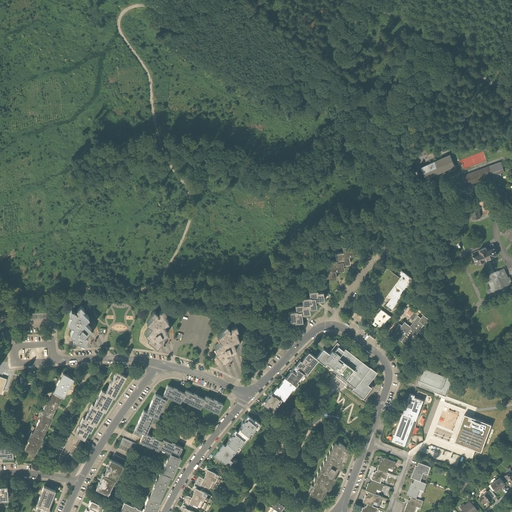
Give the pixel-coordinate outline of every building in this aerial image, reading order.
[(450,154),(421,166),(425,178),(455,166),(450,154)] [(505,172),(501,162),(457,178),(462,190),(472,186),(471,184),(505,172)] [(479,208),(471,210),(472,219),(481,218),(479,208)] [(511,221),(503,234),(511,241),(511,240),(511,221)] [(456,234),(450,237),(455,248),(461,246),(456,234)] [(393,241),(379,259),(384,263),(397,244),(393,241)] [(487,266),(491,273),(486,275),(491,287),(486,289),(488,293),(511,283),(510,281),(511,281),(509,276),(508,277),(504,268),(495,271),(492,264),(490,259),(498,255),(493,243),(472,252),(477,264),(485,260),(487,266)] [(336,257),(337,263),(338,265),(344,264),(345,268),(351,267),(349,259),(358,258),(357,250),(352,251),(352,248),(343,250),(344,256),(336,257)] [(345,273),(345,268),(344,264),(338,265),(337,263),(330,264),(331,270),(323,272),(325,282),(330,281),(331,283),(338,282),(337,275),(345,273)] [(401,271),(398,275),(387,268),(374,286),(373,285),(369,289),(375,294),(378,291),(386,297),(388,295),(391,298),(386,305),(392,309),(398,302),(397,301),(408,287),(409,287),(413,282),(414,280),(401,271)] [(303,301),(304,308),(304,310),(310,309),(310,311),(317,310),(316,304),(324,303),(323,295),(319,296),(318,294),(310,295),(310,301),(303,301)] [(82,308),(79,304),(76,306),(78,312),(76,312),(75,309),(69,307),(66,314),(69,315),(66,323),(72,325),(68,334),(72,336),(71,338),(85,343),(86,339),(88,335),(84,333),(91,327),(84,320),(88,316),(81,309),(82,308)] [(165,310),(162,306),(159,308),(159,313),(157,313),(157,310),(151,307),(148,312),(150,314),(145,322),(150,325),(145,333),(149,335),(147,338),(157,346),(160,342),(162,339),(159,337),(168,332),(163,323),(168,321),(163,311),(165,310)] [(311,317),(310,311),(310,309),(304,310),(304,308),(296,309),(297,314),(289,315),(290,325),(296,324),(296,326),(303,325),(303,318),(311,317)] [(392,316),(381,309),(372,321),(383,329),(392,316)] [(52,319),(51,313),(0,316),(0,323),(8,323),(8,321),(52,319)] [(421,317),(418,315),(411,326),(405,322),(402,325),(400,324),(394,332),(397,334),(394,338),(413,351),(423,338),(416,334),(423,324),(425,325),(429,319),(423,314),(421,317)] [(239,329),(237,324),(234,325),(233,331),(231,330),(231,327),(227,322),(222,327),(224,329),(217,335),(221,340),(214,346),(217,349),(214,351),(224,361),(227,358),(230,355),(228,353),(232,351),(236,350),(233,341),(239,339),(236,330),(239,329)] [(323,348),(316,358),(319,361),(325,365),(326,364),(331,368),(330,369),(334,371),(353,384),(355,386),(352,391),(364,400),(372,389),(374,387),(368,383),(376,372),(366,365),(350,353),(349,352),(337,343),(333,348),(329,353),(323,348)] [(295,367),(305,374),(307,376),(319,361),(316,358),(309,353),(302,363),(300,361),(295,367)] [(286,379),(296,386),(305,374),(295,367),(286,379)] [(443,376),(423,368),(417,385),(446,396),(453,376),(444,373),(443,376)] [(105,393),(113,397),(115,398),(127,377),(117,371),(111,382),(105,393)] [(63,374),(52,393),(62,398),(67,388),(72,379),(63,374)] [(285,401),(296,386),(286,379),(284,377),(281,381),(282,381),(274,393),(281,398),(285,401)] [(185,393),(177,389),(177,388),(174,387),(173,388),(167,385),(163,395),(180,403),(181,400),(185,393)] [(204,399),(197,395),(197,394),(195,393),(194,394),(186,390),(185,393),(181,400),(200,408),(201,406),(204,399)] [(105,412),(113,397),(105,393),(101,391),(97,398),(93,405),(104,411),(105,412)] [(261,403),(262,404),(266,406),(272,411),(274,409),(281,398),(274,393),(272,391),(264,401),(263,400),(261,403)] [(43,413),(51,417),(56,408),(62,398),(52,393),(42,412),(43,413)] [(392,440),(405,445),(414,419),(416,420),(423,400),(414,397),(415,395),(410,393),(404,410),(392,440)] [(133,503),(132,504),(123,500),(121,504),(119,508),(126,511),(144,511),(146,510),(149,511),(151,511),(156,502),(164,484),(169,475),(172,476),(176,466),(180,457),(177,456),(181,447),(173,444),(174,443),(173,442),(171,441),(170,443),(163,439),(162,441),(154,437),(154,436),(153,435),(151,434),(150,435),(145,433),(149,424),(153,414),(156,416),(160,406),(164,398),(157,395),(154,394),(146,412),(142,410),(134,427),(143,431),(141,436),(140,438),(139,441),(157,450),(158,448),(170,453),(167,459),(166,458),(162,465),(164,466),(161,471),(159,470),(156,476),(155,476),(152,483),(147,495),(146,494),(143,502),(141,508),(135,505),(136,504),(133,503)] [(214,399),(214,400),(205,396),(204,399),(201,406),(218,414),(223,404),(217,401),(217,400),(214,399)] [(104,411),(93,405),(91,404),(87,411),(83,418),(94,425),(95,425),(104,411)] [(43,413),(32,433),(41,438),(46,428),(52,418),(51,417),(43,413)] [(464,414),(454,441),(481,451),(492,424),(464,414)] [(241,425),(239,428),(247,434),(253,427),(255,429),(260,424),(254,419),(253,421),(246,416),(240,424),(241,425)] [(85,440),(94,425),(83,418),(79,426),(74,433),(85,440)] [(134,427),(131,434),(140,438),(141,436),(143,431),(134,427)] [(231,436),(226,441),(235,449),(247,434),(239,428),(237,430),(235,429),(229,435),(231,436)] [(65,432),(49,462),(55,465),(71,435),(65,432)] [(41,438),(32,433),(28,441),(23,448),(34,454),(38,446),(42,439),(41,438)] [(124,437),(120,445),(132,452),(136,443),(124,437)] [(83,441),(78,438),(63,466),(68,468),(83,441)] [(235,449),(226,441),(224,444),(222,442),(212,454),(218,458),(218,457),(224,461),(224,460),(227,463),(231,459),(228,457),(235,449)] [(1,443),(0,442),(0,454),(3,454),(3,456),(13,456),(13,452),(13,450),(11,450),(11,443),(4,443),(4,445),(1,445),(1,443)] [(351,451),(335,444),(316,483),(317,484),(315,489),(313,488),(310,493),(312,494),(311,496),(322,503),(328,491),(330,492),(337,481),(335,479),(337,475),(340,470),(342,471),(351,451)] [(444,447),(442,455),(462,462),(465,454),(444,447)] [(114,452),(111,459),(124,465),(127,459),(114,452)] [(381,467),(390,471),(392,466),(396,468),(399,461),(388,456),(387,458),(383,457),(382,459),(383,460),(381,467)] [(107,467),(103,473),(115,479),(123,465),(111,459),(108,465),(109,466),(109,467),(108,468),(107,467)] [(414,476),(418,477),(424,479),(427,471),(431,473),(434,465),(422,461),(421,465),(418,464),(414,476)] [(379,469),(378,471),(377,471),(374,478),(375,478),(383,481),(385,477),(389,478),(392,472),(390,471),(381,467),(380,470),(379,469)] [(208,468),(203,477),(198,475),(194,482),(199,485),(201,483),(209,487),(212,480),(215,481),(219,474),(208,468)] [(108,493),(115,479),(103,473),(102,473),(99,479),(101,480),(101,481),(100,482),(98,481),(95,487),(105,492),(108,493)] [(415,495),(419,496),(422,487),(427,489),(429,481),(424,479),(418,477),(416,482),(414,481),(410,493),(415,495)] [(503,477),(491,485),(495,490),(498,488),(499,490),(508,484),(503,477)] [(368,489),(373,491),(378,492),(380,488),(384,489),(387,483),(383,481),(375,478),(374,481),(373,480),(373,482),(371,482),(368,489)] [(0,498),(9,498),(8,484),(0,485),(0,484),(0,498)] [(35,503),(36,504),(47,508),(50,499),(54,490),(42,485),(35,503)] [(206,492),(194,487),(190,496),(186,494),(183,500),(187,502),(197,507),(200,499),(203,500),(206,492)] [(373,491),(372,493),(371,493),(370,495),(369,494),(366,501),(370,503),(375,505),(377,500),(382,502),(384,495),(378,492),(373,491)] [(490,491),(482,497),(487,504),(495,497),(494,496),(491,492),(490,491)] [(426,499),(419,496),(415,495),(413,499),(410,498),(406,511),(410,511),(417,511),(420,505),(424,506),(426,499)] [(98,511),(103,504),(99,503),(91,498),(87,505),(89,506),(88,507),(88,508),(86,507),(83,511),(98,511)] [(466,503),(462,506),(467,511),(476,511),(480,509),(473,500),(467,504),(466,503)] [(275,507),(277,508),(283,511),(287,506),(279,501),(275,507)] [(379,511),(381,507),(375,505),(370,503),(369,505),(368,505),(367,507),(366,506),(363,511),(379,511)]
